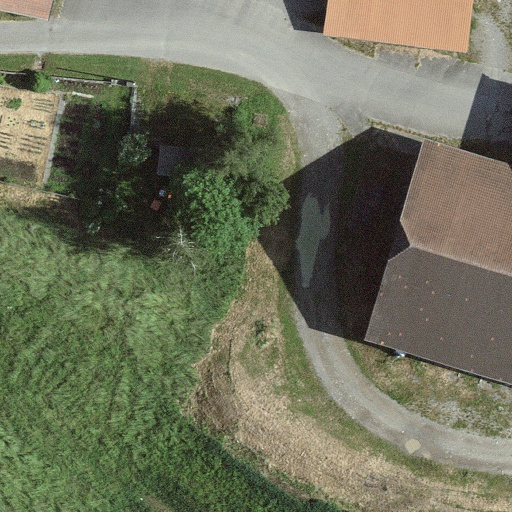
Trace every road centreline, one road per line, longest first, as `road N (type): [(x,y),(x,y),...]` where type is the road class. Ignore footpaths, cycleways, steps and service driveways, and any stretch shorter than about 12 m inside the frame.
road 1 (unclassified): [(0,41),(154,41),(224,50),(511,127)]
road 2 (track): [(511,459),(415,434),(348,390),(329,357),(313,273),(321,150),(315,74)]
